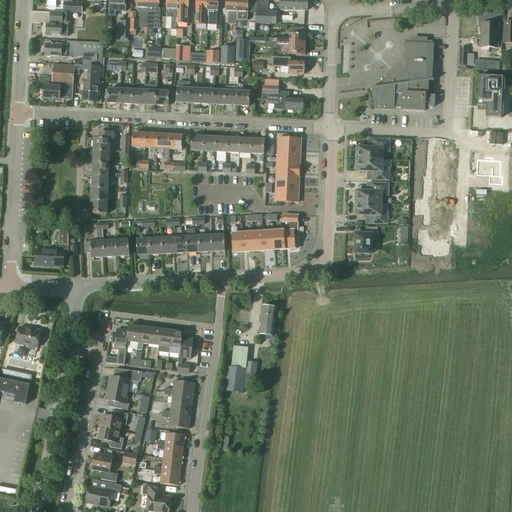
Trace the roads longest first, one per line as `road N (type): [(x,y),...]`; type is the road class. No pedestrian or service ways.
road 1 (residential): [(331,129),(20,113)]
road 2 (unclassified): [(331,129),(324,266),(223,279)]
road 3 (residential): [(193,511),(217,328)]
road 4 (tertiary): [(18,284),(11,268),(20,113)]
road 5 (tertiary): [(35,511),(68,348)]
road 6 (residential): [(66,511),(98,355)]
road 7 (unclassified): [(79,289),(223,279)]
road 8 (residential): [(447,134),(453,2)]
